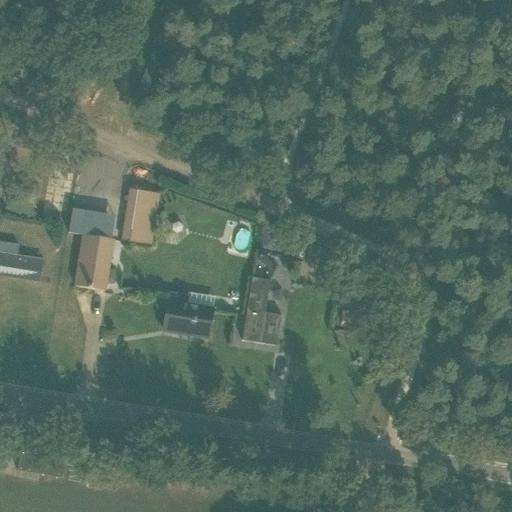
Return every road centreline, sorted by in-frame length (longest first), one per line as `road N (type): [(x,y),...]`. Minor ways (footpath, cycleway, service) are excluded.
road 1 (tertiary): [(511,473),(0,391)]
road 2 (track): [(0,95),(263,203)]
road 3 (track): [(148,0),(93,135)]
